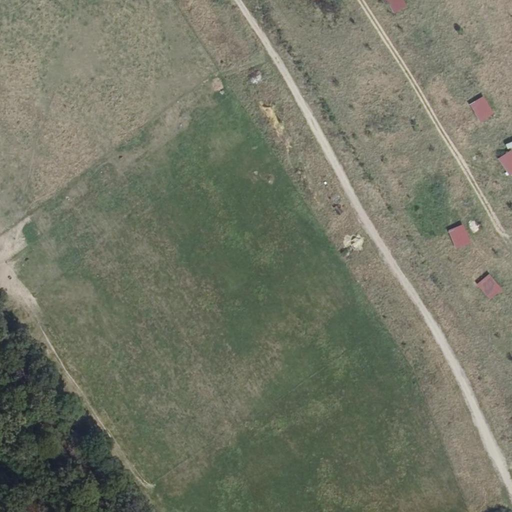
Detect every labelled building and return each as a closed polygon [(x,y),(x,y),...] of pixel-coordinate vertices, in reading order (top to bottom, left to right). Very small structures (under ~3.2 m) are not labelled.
[(354,69),(368,86),(380,76),(367,60),(354,69)] [(459,82),(467,102),(482,96),(474,76),(459,82)] [(496,157),(510,147),(498,130),(484,140),(496,157)] [(432,201),(447,192),(435,174),(421,183),(432,201)] [(511,304),(505,295),(492,304),(503,321),(511,315),(511,304)]
